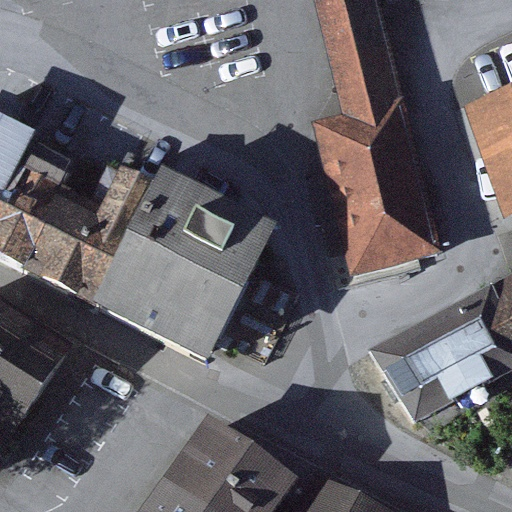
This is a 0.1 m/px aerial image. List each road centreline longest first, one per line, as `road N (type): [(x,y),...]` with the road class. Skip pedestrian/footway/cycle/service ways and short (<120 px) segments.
road 1 (unclassified): [(301,423),(339,329),(477,263),(432,67),(455,18),(511,0)]
road 2 (residential): [(511,511),(301,423)]
road 3 (residential): [(192,379),(0,283)]
road 4 (unclassified): [(192,379),(103,511)]
